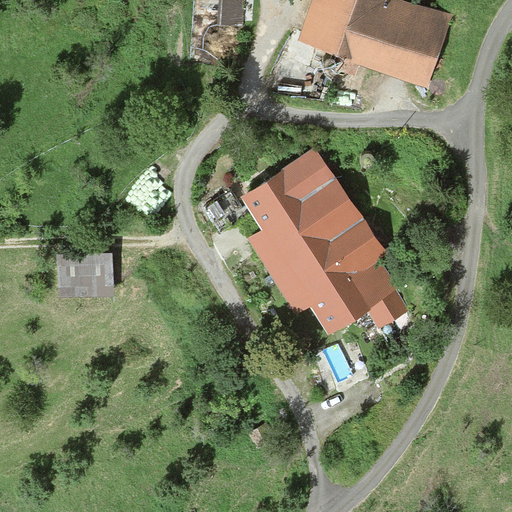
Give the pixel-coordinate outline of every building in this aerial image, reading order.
[(249,25),(249,0),(200,0),(200,24),(249,25)] [(392,0),(311,0),(298,44),(307,47),(301,66),(320,73),(326,53),(428,86),(451,12),(412,0),(394,0),(392,0)] [(314,148),(242,194),(259,226),(252,231),(299,309),(306,304),(321,329),(367,301),(392,287),(371,260),(385,253),(314,148)] [(114,254),(60,257),(61,280),(115,277),(114,254)] [(392,287),(367,301),(380,322),(404,308),(392,287)] [(335,343),(303,356),(321,398),(366,379),(352,345),(338,351),(335,343)]
